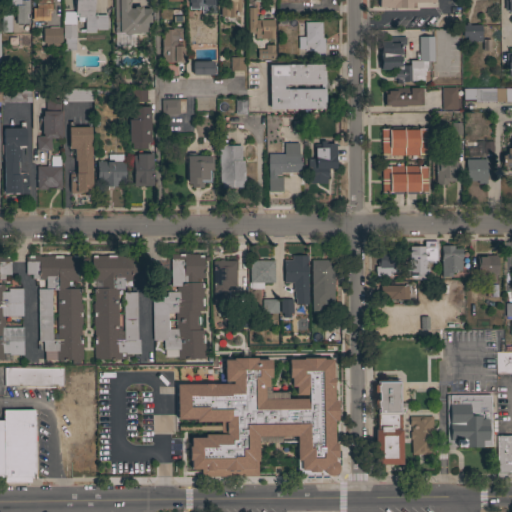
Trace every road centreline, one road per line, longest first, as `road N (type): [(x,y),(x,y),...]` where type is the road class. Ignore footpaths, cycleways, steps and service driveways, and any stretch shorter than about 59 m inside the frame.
road 1 (residential): [(511,224),(0,232)]
road 2 (residential): [(358,501),(353,0)]
road 3 (tertiary): [(358,501),(0,504)]
road 4 (tertiary): [(511,500),(358,501)]
